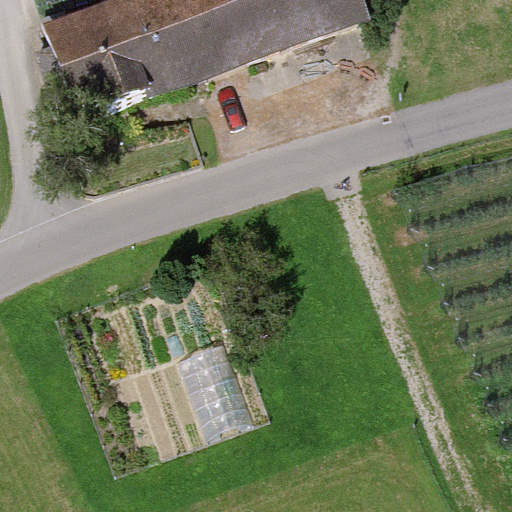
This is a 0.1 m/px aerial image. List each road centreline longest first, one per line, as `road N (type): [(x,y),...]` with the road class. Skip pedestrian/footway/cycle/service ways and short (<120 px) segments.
road 1 (residential): [(0,276),(51,248),(511,112)]
road 2 (track): [(337,161),(454,469),(480,511)]
road 3 (track): [(51,248),(0,9)]
